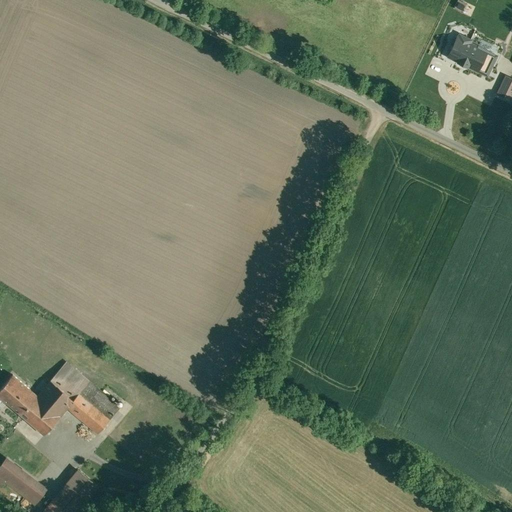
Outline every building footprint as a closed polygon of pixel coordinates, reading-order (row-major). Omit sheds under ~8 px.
[(496,52),(450,32),(442,50),(453,56),(451,61),(485,77),(496,52)] [(511,98),(511,77),(506,75),(496,94),(498,95),(511,101),(511,98)] [(496,94),(472,83),(462,104),(488,117),(498,95),(496,94)] [(511,101),(498,95),(488,117),(500,123),(511,101)] [(120,408),(66,362),(51,380),(74,400),(68,407),(98,433),(120,408)] [(36,394),(13,374),(0,389),(0,396),(19,413),(36,394)] [(36,394),(19,413),(44,434),(68,407),(74,400),(51,380),(38,396),(36,394)] [(127,452),(108,436),(98,447),(117,464),(127,452)] [(43,493),(3,463),(0,466),(0,476),(5,481),(35,503),(43,493)] [(97,486),(79,470),(59,493),(77,509),(97,486)]
